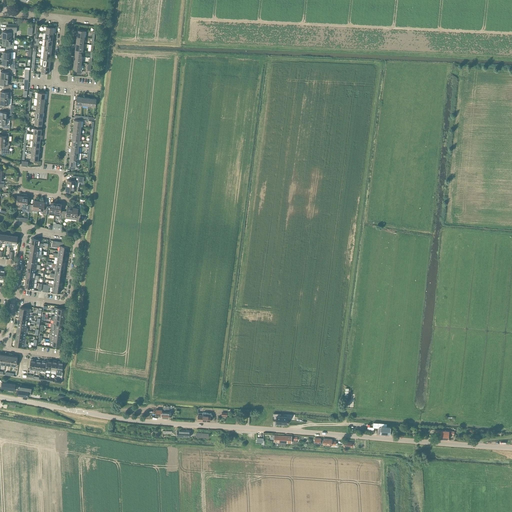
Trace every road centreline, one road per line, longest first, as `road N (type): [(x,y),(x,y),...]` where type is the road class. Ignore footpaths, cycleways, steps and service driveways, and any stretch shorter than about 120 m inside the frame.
road 1 (tertiary): [(511,448),(135,421),(0,396)]
road 2 (residential): [(24,224),(78,236),(67,301),(14,296)]
